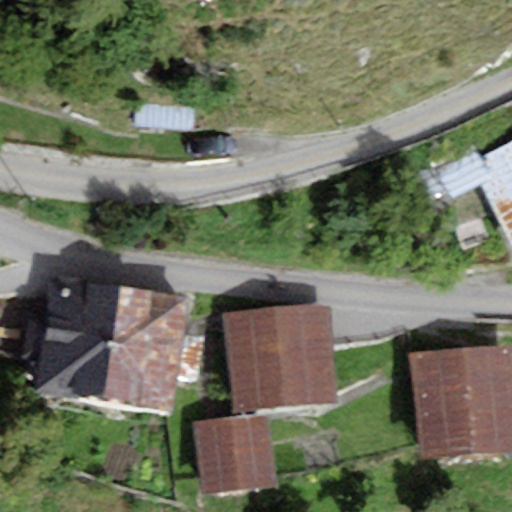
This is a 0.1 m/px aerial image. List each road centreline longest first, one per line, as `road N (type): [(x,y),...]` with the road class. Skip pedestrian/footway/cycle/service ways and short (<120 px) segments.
road 1 (unclassified): [(0,171),(159,188),(237,181),(360,147),(511,81)]
road 2 (unclassified): [(511,304),(313,294),(69,258)]
